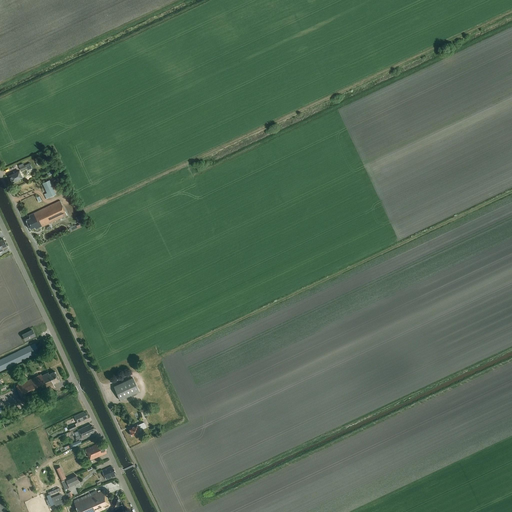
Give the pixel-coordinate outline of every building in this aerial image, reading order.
[(19,171),(9,176),(11,179),(12,183),(22,178),(19,171)] [(50,180),(42,184),(47,193),(44,194),(46,199),(56,194),(50,180)] [(30,218),(26,220),(30,229),(34,227),(35,229),(41,227),(67,215),(60,201),(29,216),(30,218)] [(35,336),(32,330),(22,335),(25,341),(35,336)] [(35,344),(0,359),(0,370),(39,353),(35,344)] [(41,374),(16,386),(23,402),(55,387),(53,384),(59,381),(55,371),(49,374),(48,373),(41,376),(41,374)] [(133,378),(114,386),(120,400),(139,392),(133,378)] [(84,412),(74,416),(77,423),(87,419),(86,417),(88,417),(86,413),(84,413),(84,412)] [(137,425),(128,429),(132,436),(141,432),(140,430),(146,427),(144,422),(137,425)] [(90,425),(77,431),(80,435),(76,437),(77,440),(82,438),(83,439),(90,436),(89,434),(93,432),(93,431),(94,430),(92,426),(91,426),(90,425)] [(99,443),(85,449),(89,461),(107,453),(105,450),(106,449),(103,443),(100,444),(99,443)] [(66,478),(61,466),(56,468),(62,480),(66,478)] [(111,466),(101,471),(106,480),(115,476),(114,473),(115,472),(113,468),(112,468),(111,466)] [(75,475),(66,480),(70,487),(79,483),(75,475)] [(118,497),(112,500),(111,498),(108,499),(104,490),(74,504),(77,511),(98,511),(105,509),(105,508),(110,506),(112,511),(116,509),(117,511),(121,510),(120,507),(122,506),(122,505),(122,504),(121,503),(121,502),(120,501),(118,497)] [(61,497),(53,501),(55,506),(56,506),(63,503),(61,499),(62,498),(61,497)]
